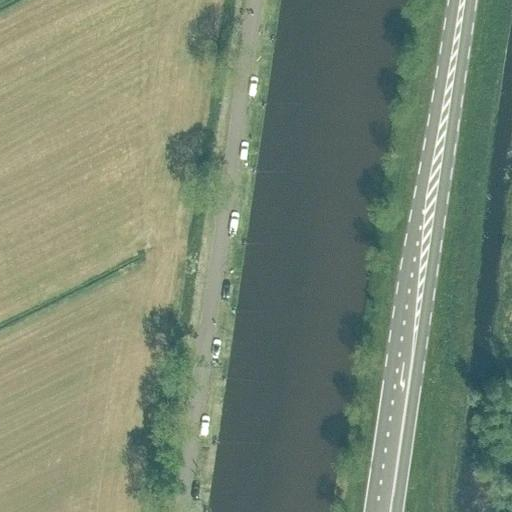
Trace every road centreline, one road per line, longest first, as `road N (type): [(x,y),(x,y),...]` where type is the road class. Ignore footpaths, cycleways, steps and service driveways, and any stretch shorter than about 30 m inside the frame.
road 1 (primary): [(384,511),(460,0)]
road 2 (unclassified): [(180,511),(254,0)]
